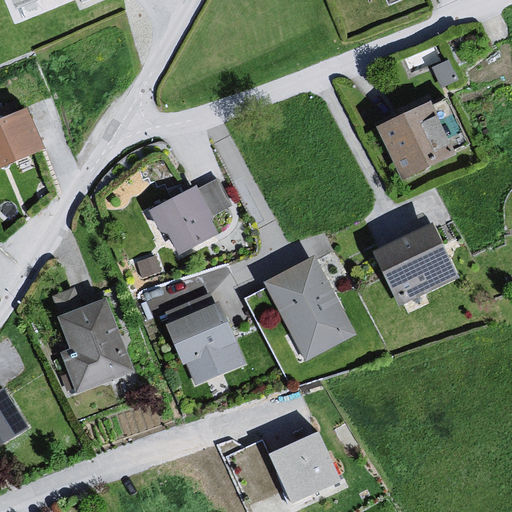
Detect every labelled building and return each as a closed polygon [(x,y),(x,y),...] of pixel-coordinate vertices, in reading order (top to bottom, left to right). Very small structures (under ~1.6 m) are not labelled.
[(11,0),(25,34),(103,0),(11,0)] [(383,0),(387,9),(412,0),(383,0)] [(440,108),(384,134),(406,189),(461,164),(440,108)] [(38,114),(0,129),(0,176),(52,155),(38,114)] [(203,193),(155,216),(181,260),(221,237),(203,193)] [(446,234),(383,258),(403,308),(463,283),(446,234)] [(322,263),(269,287),(310,366),(360,340),(322,263)] [(224,307),(171,329),(180,352),(187,369),(198,389),(248,368),(239,349),(241,348),(224,307)] [(112,308),(64,321),(78,365),(69,369),(80,397),(136,379),(112,308)] [(7,394),(0,398),(0,451),(31,433),(7,394)] [(319,432),(270,453),(291,502),(340,480),(319,432)]
